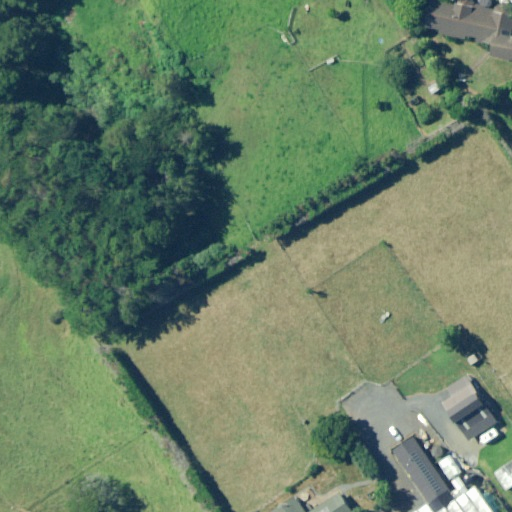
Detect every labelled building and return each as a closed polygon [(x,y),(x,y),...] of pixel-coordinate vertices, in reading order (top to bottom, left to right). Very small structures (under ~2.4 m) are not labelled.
[(452,34),(451,37),(467,42),(468,38),(478,41),(494,45),(492,55),(511,60),(511,6),(499,3),(497,10),(466,2),(464,8),(435,0),(428,27),(452,34)] [(499,424),(467,377),(449,389),(455,398),(445,405),(471,443),(499,424)] [(395,451),(430,504),(417,511),(465,511),(452,492),(415,438),(395,451)] [(462,473),(451,456),(440,464),(451,480),(462,473)] [(353,511),(341,495),(315,511),(308,511),(300,500),(283,511),(353,511)]
